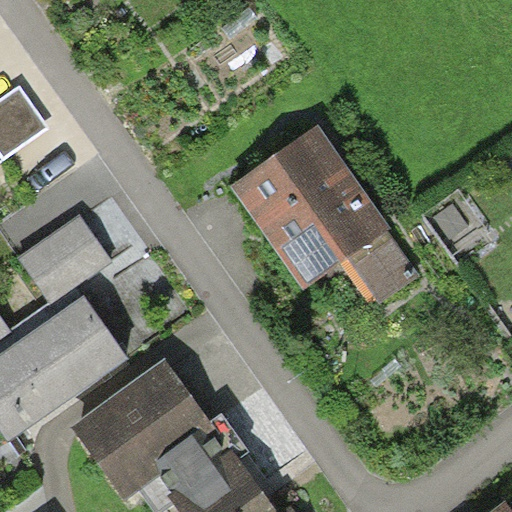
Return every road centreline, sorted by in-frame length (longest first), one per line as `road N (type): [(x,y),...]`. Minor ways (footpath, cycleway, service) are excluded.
road 1 (residential): [(23,0),(372,511)]
road 2 (residential): [(409,511),(511,430)]
